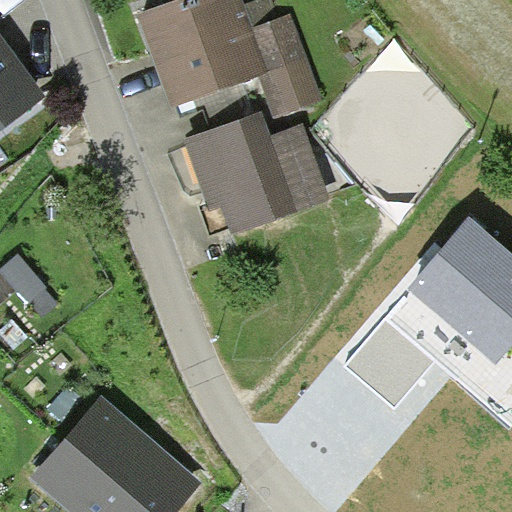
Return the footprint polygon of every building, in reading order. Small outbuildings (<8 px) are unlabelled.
[(243,0),(184,0),(138,18),(152,55),(174,112),(259,79),(275,121),(324,102),(291,15),(282,18),(274,0),(264,0),(246,7),(243,0)] [(0,35),(0,133),(47,98),(13,52),(0,35)] [(262,114),(185,142),(211,213),(223,208),(233,236),(330,201),(303,125),(271,137),(262,114)] [(511,424),(511,252),(470,217),(435,257),(387,315),(436,359),(511,425),(511,424)] [(436,359),(387,315),(343,365),(393,408),(436,359)] [(142,431),(104,398),(31,482),(65,511),(178,511),(203,484),(142,431)]
